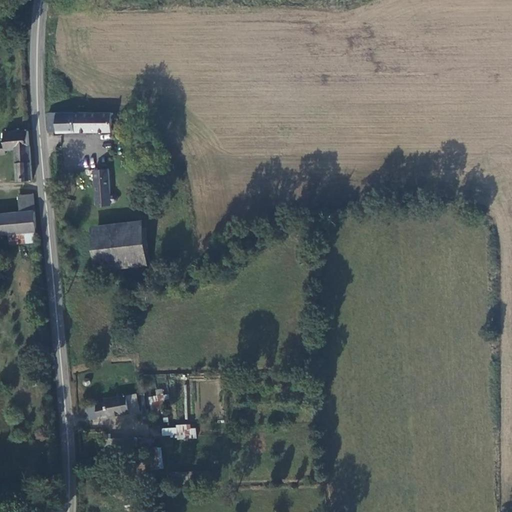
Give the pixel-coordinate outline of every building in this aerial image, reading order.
[(112,130),(112,111),(47,112),(47,126),(49,131),(112,130)] [(17,179),(32,178),(29,131),(5,133),(6,150),(15,149),(17,179)] [(111,195),(110,195),(109,169),(95,169),(97,205),(111,205),(111,202),(112,203),(113,203),(114,203),(115,203),(116,203),(117,202),(118,202),(118,201),(119,200),(119,199),(119,198),(119,197),(118,196),(118,195),(117,195),(117,194),(116,194),(115,194),(114,193),(113,194),(112,194),(111,194),(111,195)] [(33,230),(35,230),(33,194),(19,194),(20,211),(0,211),(0,231),(8,231),(33,230)] [(124,230),(124,232),(127,257),(128,265),(151,263),(147,228),(124,230)] [(9,242),(33,241),(33,230),(8,231),(9,242)] [(94,236),(97,261),(127,257),(124,232),(94,236)] [(88,378),(87,377),(85,378),(84,379),(83,380),(83,381),(83,383),(84,384),(85,385),(86,386),(88,386),(89,385),(90,384),(91,383),(91,381),(91,380),(90,378),(88,378)] [(136,394),(106,398),(107,402),(89,406),(91,420),(139,411),(136,394)] [(150,397),(152,409),(166,407),(164,394),(158,395),(150,397)] [(179,427),(165,428),(165,435),(176,434),(176,436),(179,436),(179,438),(198,437),(197,427),(191,428),(191,424),(178,425),(179,427)] [(122,448),(135,445),(142,445),(142,437),(135,437),(106,438),(107,449),(122,448)] [(142,445),(152,446),(152,442),(155,442),(155,438),(142,437),(142,445)] [(152,469),(164,467),(162,447),(150,449),(152,469)] [(205,472),(169,473),(170,484),(189,484),(189,479),(205,479),(205,472)]
